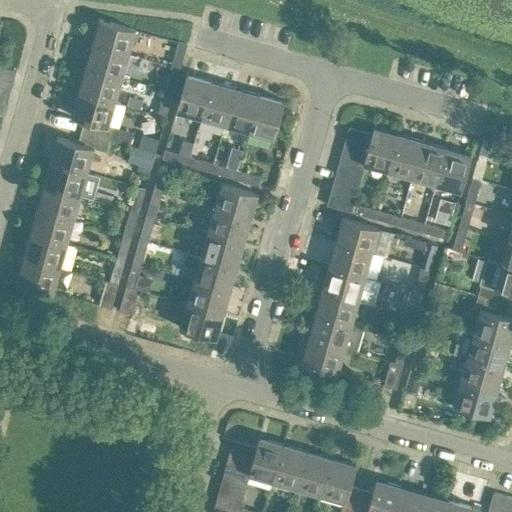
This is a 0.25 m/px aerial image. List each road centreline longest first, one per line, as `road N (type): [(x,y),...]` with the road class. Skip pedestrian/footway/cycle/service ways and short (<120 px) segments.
road 1 (residential): [(244,385),(330,78)]
road 2 (residential): [(511,460),(244,385)]
road 3 (residential): [(0,207),(48,19),(37,5),(0,1)]
road 4 (residential): [(224,380),(0,319)]
road 5 (residential): [(483,121),(330,78)]
road 6 (residential): [(330,78),(192,36)]
road 7 (residential): [(186,511),(224,380)]
